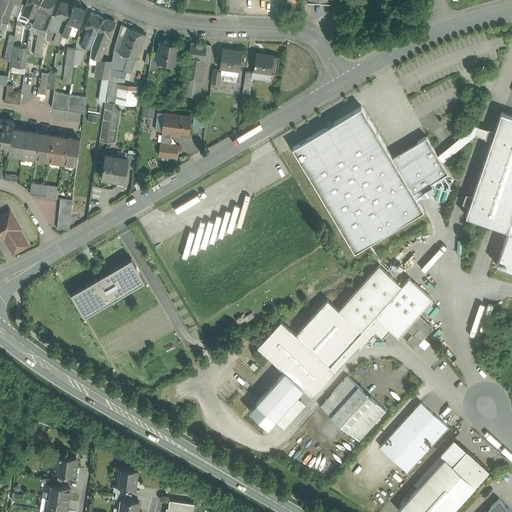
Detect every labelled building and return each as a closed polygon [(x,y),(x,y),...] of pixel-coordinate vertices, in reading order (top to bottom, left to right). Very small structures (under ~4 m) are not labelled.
[(6,0),(3,10),(2,13),(0,22),(6,25),(9,13),(14,0),(19,3),(20,0),(6,0)] [(40,0),(26,0),(25,4),(32,7),(27,20),(32,22),(40,0)] [(40,0),(32,22),(31,24),(31,27),(36,29),(37,27),(40,27),(41,23),(42,24),(47,13),(49,13),(54,0),(40,0)] [(55,15),(62,18),(56,32),(61,34),(73,5),(61,1),(55,15)] [(355,4),(340,6),(341,12),(351,11),(356,10),(355,9),(355,4)] [(85,10),(73,5),(61,34),(67,36),(71,25),(71,22),(79,25),(85,10)] [(102,16),(90,12),(84,27),(91,30),(86,43),(91,45),(96,32),(102,16)] [(114,21),(102,16),(96,32),(108,36),(114,21)] [(50,19),(47,28),(46,30),(46,36),(49,37),(55,21),(50,19)] [(146,33),(129,27),(119,51),(119,52),(125,54),(136,58),(146,33)] [(46,30),(38,29),(34,55),(42,56),(46,36),(46,30)] [(108,36),(96,32),(91,45),(89,55),(98,59),(100,59),(108,36)] [(83,40),(76,39),(75,48),(73,63),(80,64),(83,40)] [(178,45),(160,42),(158,53),(157,61),(161,61),(175,63),(178,45)] [(210,45),(190,42),(186,78),(202,80),(204,63),(207,63),(209,57),(210,45)] [(27,47),(15,46),(12,65),(24,67),(27,47)] [(75,48),(67,47),(63,82),(71,83),(73,63),(75,48)] [(242,51),(222,48),(219,67),(239,70),(242,51)] [(119,51),(113,49),(111,61),(110,67),(119,69),(125,54),(119,52),(119,51)] [(158,53),(151,52),(149,69),(159,70),(161,61),(157,61),(158,53)] [(279,56),(256,53),(253,70),(273,73),(274,67),(278,67),(279,56)] [(98,59),(95,76),(102,77),(104,61),(100,59),(98,59)] [(104,61),(102,77),(109,77),(110,67),(111,61),(104,61)] [(56,73),(49,72),(48,77),(46,87),(54,88),(56,73)] [(109,77),(102,77),(99,92),(106,93),(107,82),(109,80),(109,77)] [(202,80),(186,78),(183,95),(199,97),(202,80)] [(21,91),(12,90),(13,85),(8,84),(6,100),(20,102),(21,91)] [(69,94),(54,91),(53,98),(51,107),(67,110),(69,94)] [(85,97),(69,94),(67,110),(83,112),(85,97)] [(99,141),(113,143),(119,103),(106,101),(99,141)] [(361,106),(292,147),(301,162),(370,121),(361,106)] [(191,116),(158,112),(156,130),(188,134),(191,116)] [(511,115),(501,112),(465,216),(508,230),(496,265),(511,270),(511,115)] [(13,120),(0,117),(0,148),(8,150),(12,128),(13,120)] [(370,121),(301,162),(354,251),(423,209),(413,192),(408,183),(433,168),(417,142),(392,157),(370,121)] [(12,128),(8,150),(8,152),(22,154),(25,130),(12,128)] [(39,133),(25,130),(22,154),(35,156),(39,133)] [(53,135),(39,133),(35,156),(49,158),(53,135)] [(66,137),(53,135),(49,158),(62,161),(66,137)] [(442,162),(426,136),(417,142),(433,168),(442,162)] [(80,139),(66,137),(62,161),(77,163),(80,139)] [(178,145),(161,143),(159,155),(176,157),(178,145)] [(135,154),(128,153),(127,158),(128,158),(126,167),(132,168),(135,154)] [(127,158),(105,155),(101,177),(102,177),(103,176),(118,178),(117,179),(124,181),(126,167),(128,158),(127,158)] [(433,168),(408,183),(413,192),(448,172),(442,162),(433,168)] [(47,184),(31,181),(29,193),(45,196),(47,184)] [(58,186),(47,184),(45,196),(56,198),(58,186)] [(72,199),(60,198),(58,216),(70,217),(72,199)] [(10,210),(0,215),(0,238),(2,238),(2,239),(4,237),(14,253),(27,245),(18,229),(20,228),(10,210)] [(70,217),(58,216),(57,228),(69,230),(70,217)] [(483,237),(478,260),(482,261),(488,238),(483,237)] [(131,257),(71,293),(84,316),(144,280),(131,257)] [(338,310),(361,331),(375,316),(401,286),(379,265),(338,310)] [(401,286),(375,316),(390,329),(398,337),(407,327),(418,315),(432,299),(409,278),(401,286)] [(338,310),(327,299),(296,334),(330,365),(334,361),(361,331),(338,310)] [(418,315),(407,327),(414,333),(407,342),(414,348),(433,328),(418,315)] [(390,329),(375,316),(361,331),(334,361),(330,366),(335,371),(359,345),(360,347),(375,331),(382,337),(390,329)] [(330,365),(296,334),(290,329),(281,321),(257,346),(281,368),(284,371),(312,396),(335,371),(330,366),(334,361),(330,365)] [(312,396),(284,371),(249,410),(277,435),(312,396)] [(386,410),(347,375),(320,405),(359,440),(386,410)] [(420,401),(380,446),(407,470),(447,426),(420,401)] [(488,470),(466,449),(452,464),(475,485),(488,470)] [(76,457),(54,454),(52,473),(58,473),(69,475),(75,476),(76,468),(75,467),(76,457)] [(452,464),(445,458),(398,510),(400,511),(450,511),(475,485),(452,464)] [(137,470),(116,467),(116,468),(121,468),(119,486),(127,487),(135,488),(137,470)] [(58,485),(52,484),(51,484),(50,498),(67,501),(70,487),(58,485)] [(127,487),(119,486),(113,485),(114,485),(113,491),(116,492),(126,493),(127,487)] [(126,493),(116,492),(115,498),(123,499),(130,500),(131,494),(126,493)] [(50,498),(47,511),(50,511),(65,511),(67,501),(50,498)] [(511,511),(499,498),(484,511),(511,511)] [(130,500),(123,499),(121,511),(137,511),(138,508),(137,508),(138,502),(139,502),(139,501),(130,500)] [(192,511),(194,503),(170,500),(168,511),(166,511),(165,511),(192,511)]
